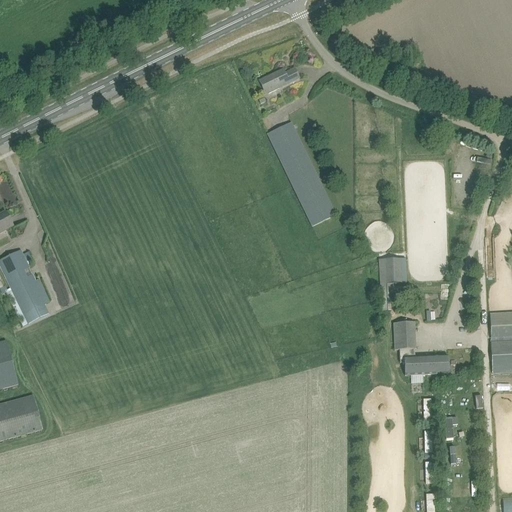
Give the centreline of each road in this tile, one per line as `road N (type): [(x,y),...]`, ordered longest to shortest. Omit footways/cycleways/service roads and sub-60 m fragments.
road 1 (primary): [(0,138),(282,0)]
road 2 (unclassified): [(511,141),(342,74),(289,0)]
road 3 (unknown): [(478,231),(443,329),(481,339),(480,296)]
